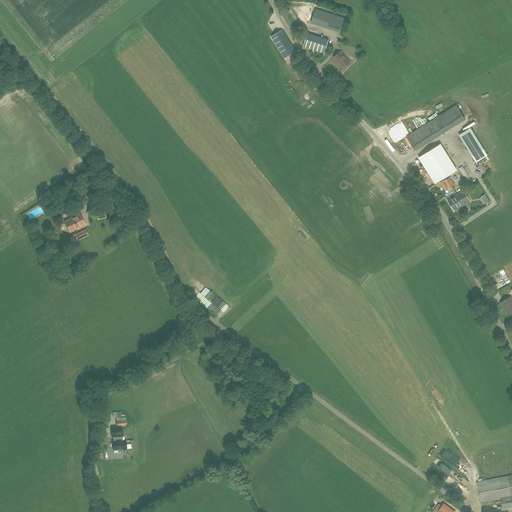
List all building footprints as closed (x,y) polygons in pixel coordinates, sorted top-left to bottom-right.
[(315,9),(311,23),(341,32),(345,19),(315,9)] [(296,51),(282,30),(271,37),(284,59),(296,51)] [(328,40),(308,34),(303,47),(324,53),(328,40)] [(350,63),(340,52),(334,58),(343,69),(350,63)] [(405,136),(413,150),(434,138),(432,134),(435,133),(435,132),(440,130),(443,136),(467,123),(458,107),(405,136)] [(459,136),(476,162),(487,155),(470,128),(459,136)] [(438,145),(419,157),(435,183),(455,171),(438,145)] [(470,179),(461,164),(460,165),(457,167),(460,171),(466,181),(470,179)] [(448,188),(447,189),(448,190),(455,186),(449,178),(444,181),(448,188)] [(89,186),(82,189),(87,200),(94,197),(89,186)] [(454,211),(470,201),(463,190),(447,200),(454,211)] [(413,204),(420,214),(427,208),(420,199),(413,204)] [(70,232),(85,225),(79,213),(76,215),(65,221),(70,232)] [(85,230),(75,235),(78,240),(88,235),(85,230)] [(507,316),(511,312),(511,298),(511,297),(500,303),(507,316)] [(114,437),(114,441),(113,441),(113,450),(118,450),(118,452),(122,452),(122,449),(126,449),(126,441),(122,441),(122,437),(122,427),(111,427),(112,437),(114,437)] [(449,458),(448,447),(440,448),(441,458),(449,458)] [(479,467),(482,464),(476,456),(473,458),(479,467)] [(503,509),(511,507),(511,475),(477,482),(481,502),(501,499),(503,509)]
